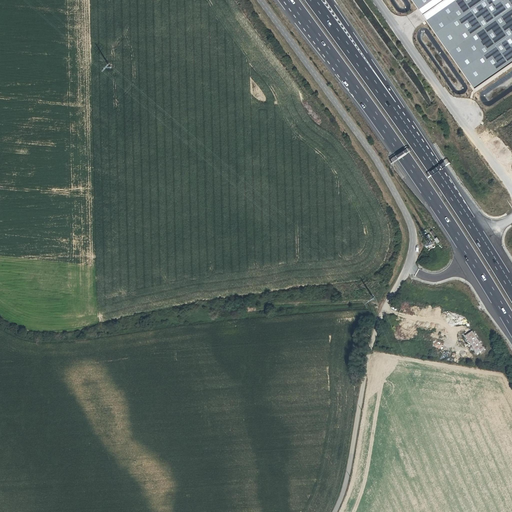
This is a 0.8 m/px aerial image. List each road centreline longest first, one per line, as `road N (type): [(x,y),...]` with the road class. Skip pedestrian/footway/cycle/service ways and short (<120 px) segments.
road 1 (unclassified): [(336,511),(370,359),(412,233),(381,167),(260,0)]
road 2 (motorway): [(291,0),(405,156),(511,324)]
road 3 (unclassified): [(511,186),(378,0)]
road 4 (motorway): [(436,171),(313,0)]
road 5 (motorway): [(436,171),(327,0)]
road 6 (motorway): [(511,290),(436,171)]
